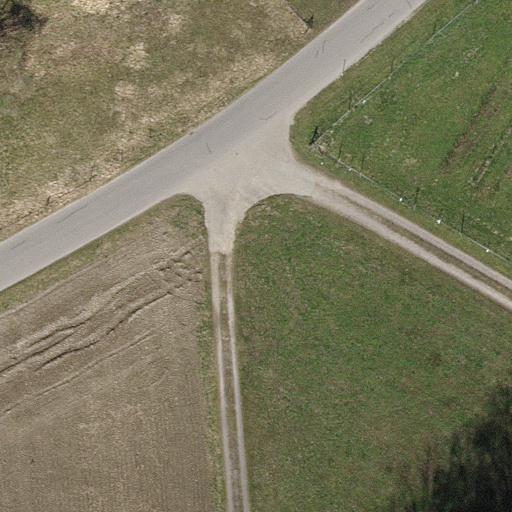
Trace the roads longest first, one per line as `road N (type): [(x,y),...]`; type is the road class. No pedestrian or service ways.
road 1 (track): [(511,294),(226,137),(224,254),(242,511)]
road 2 (unclassified): [(0,267),(226,137),(397,0)]
